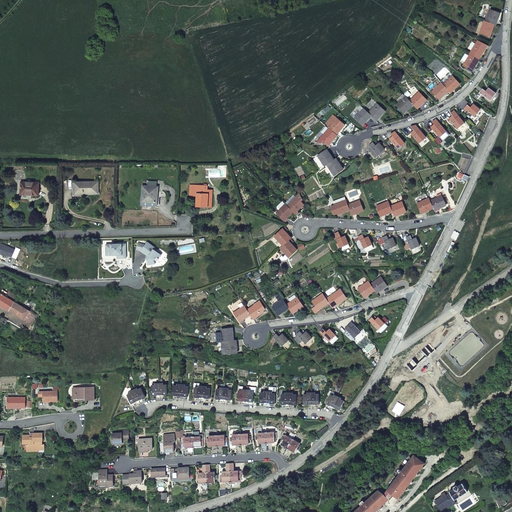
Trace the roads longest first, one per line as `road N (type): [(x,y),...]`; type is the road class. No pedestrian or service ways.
road 1 (track): [(501,391),(476,407),(394,422),(308,474),(287,470)]
road 2 (residential): [(455,218),(501,117),(507,27)]
road 3 (residential): [(146,409),(168,403),(316,413),(341,425)]
road 4 (residential): [(356,137),(465,92),(507,27)]
road 5 (residential): [(0,235),(184,230)]
road 6 (residential): [(123,464),(266,456),(287,470)]
road 7 (residential): [(268,327),(416,295)]
road 8 (residential): [(306,220),(392,225),(455,218)]
road 9 (residential): [(511,271),(408,343),(392,345)]
road 10 (residential): [(136,283),(62,284),(0,267)]
